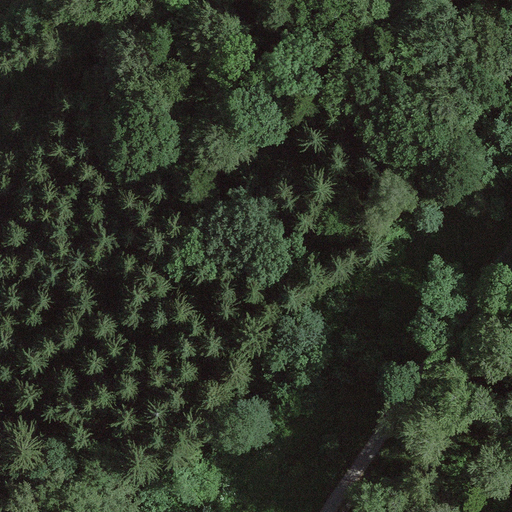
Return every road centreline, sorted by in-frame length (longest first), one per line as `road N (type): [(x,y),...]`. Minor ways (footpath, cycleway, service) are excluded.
road 1 (track): [(511,49),(301,240),(214,356),(174,432),(103,511)]
road 2 (unclassified): [(332,511),(511,253)]
